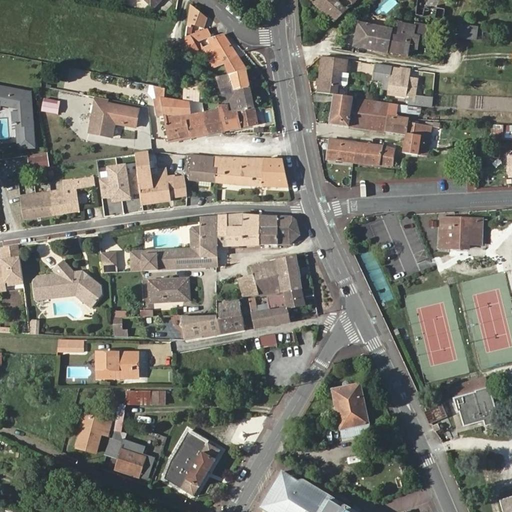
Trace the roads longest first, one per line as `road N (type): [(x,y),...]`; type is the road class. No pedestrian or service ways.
road 1 (residential): [(0,238),(221,206),(313,209)]
road 2 (residential): [(232,511),(336,337),(360,316)]
road 3 (tertiary): [(452,511),(360,316)]
road 4 (residential): [(313,209),(511,197)]
road 5 (tertiary): [(313,209),(278,34)]
